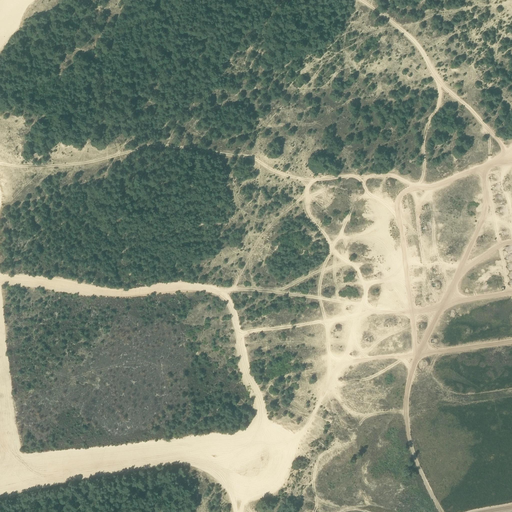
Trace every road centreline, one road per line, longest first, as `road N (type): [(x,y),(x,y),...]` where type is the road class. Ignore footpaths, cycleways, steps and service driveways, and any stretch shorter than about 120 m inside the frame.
road 1 (track): [(484,163),(430,185),(392,177),(308,180),(250,157),(152,145),(86,162),(0,162)]
road 2 (track): [(252,444),(259,395),(222,292),(117,293),(0,280)]
road 3 (track): [(439,511),(407,433),(409,377),(456,277),(511,242)]
road 4 (track): [(0,479),(266,445)]
road 5 (track): [(509,153),(434,76),(413,41),(364,0)]
road 6 (track): [(417,353),(338,366),(302,430),(266,445)]
road 7 (track): [(338,366),(328,352),(320,298),(222,292)]
road 8 (track): [(314,511),(321,454),(347,441),(365,416),(406,411)]
road 9 (track): [(456,277),(486,210),(484,163)]
